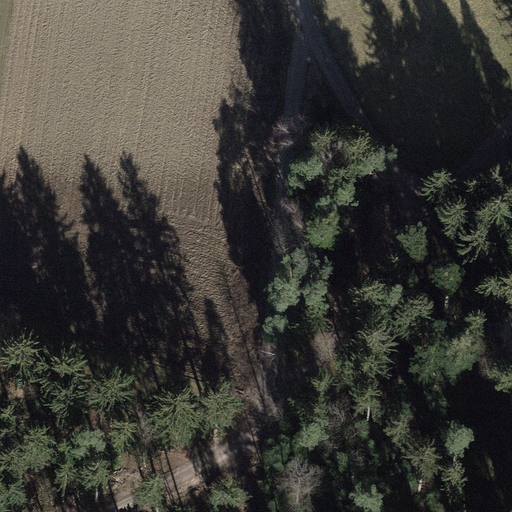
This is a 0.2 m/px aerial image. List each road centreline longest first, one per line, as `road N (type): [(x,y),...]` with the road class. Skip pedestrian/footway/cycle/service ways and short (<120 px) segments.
road 1 (track): [(121,511),(281,407),(420,219)]
road 2 (track): [(303,0),(318,46),(420,219)]
road 3 (track): [(420,219),(511,127)]
